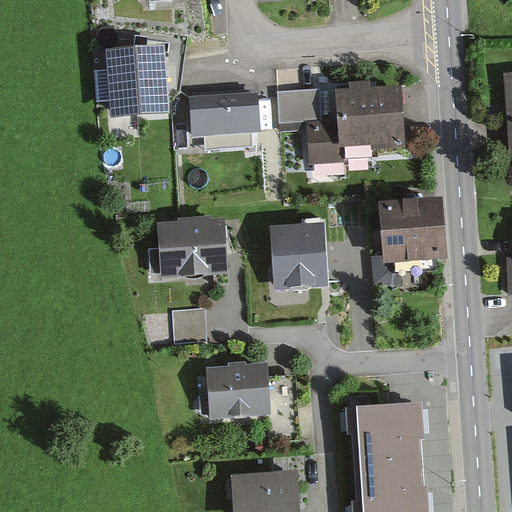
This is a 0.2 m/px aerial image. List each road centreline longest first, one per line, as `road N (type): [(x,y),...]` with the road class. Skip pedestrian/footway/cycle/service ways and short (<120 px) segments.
road 1 (tertiary): [(469,356),(448,29)]
road 2 (residential): [(448,29),(271,39),(250,27),(240,0)]
road 3 (tertiary): [(479,511),(469,356)]
road 4 (residential): [(469,356),(321,367)]
